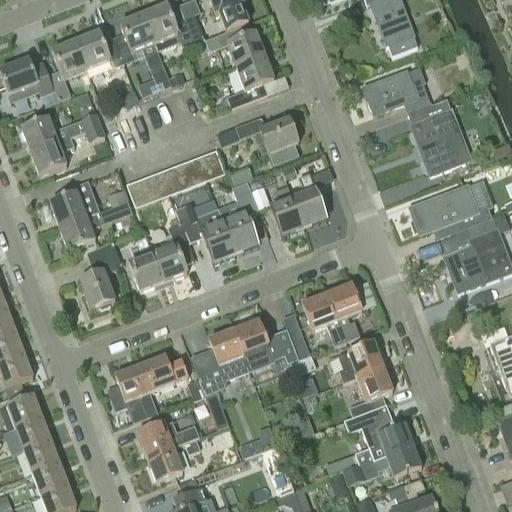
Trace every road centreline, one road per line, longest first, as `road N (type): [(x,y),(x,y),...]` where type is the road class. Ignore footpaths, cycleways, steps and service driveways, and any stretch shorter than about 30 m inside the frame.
road 1 (residential): [(57,366),(375,245)]
road 2 (residential): [(481,511),(375,245)]
road 3 (residential): [(375,245),(283,0)]
road 4 (residential): [(57,366),(0,218)]
road 5 (residential): [(113,511),(57,366)]
